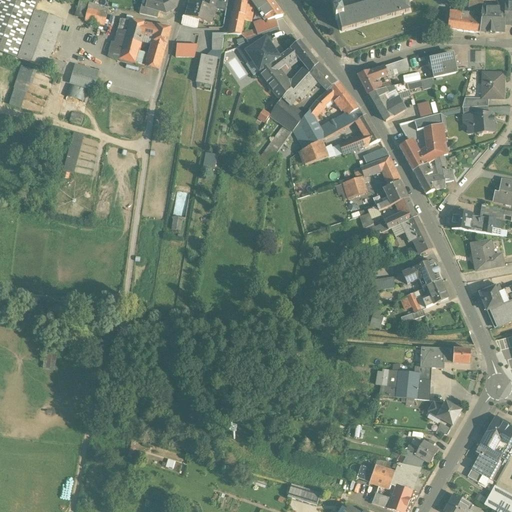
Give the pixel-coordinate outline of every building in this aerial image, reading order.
[(0,0),(0,53),(17,60),(34,13),(39,0),(0,0)] [(94,6),(82,0),(80,0),(75,17),(85,20),(85,22),(105,28),(108,10),(94,6)] [(162,0),(161,1),(157,0),(150,0),(148,8),(147,10),(159,13),(166,15),(176,9),(178,0),(177,0),(162,0)] [(217,3),(205,0),(203,7),(215,10),(217,3)] [(237,0),(236,13),(236,16),(245,17),(247,6),(247,0),(237,0)] [(267,22),(275,19),(282,17),(270,0),(247,0),(247,6),(251,7),(253,5),(259,12),(260,11),(267,22)] [(340,0),(334,2),(334,1),(332,1),(336,13),(333,14),(335,22),(338,21),(342,33),(344,33),(343,32),(409,13),(407,5),(411,0),(414,0),(413,0),(340,0)] [(483,0),(469,0),(468,10),(482,12),(482,10),(483,1),(483,0)] [(203,7),(191,3),(187,18),(199,22),(210,25),(215,10),(203,7)] [(251,7),(247,6),(245,17),(243,27),(245,28),(246,22),(250,23),(253,7),(251,7)] [(159,13),(147,10),(148,8),(141,7),(139,15),(157,19),(159,13)] [(480,22),(479,34),(501,35),(501,29),(505,29),(505,27),(505,10),(504,10),(482,10),(482,12),(481,18),(480,22)] [(245,17),(236,16),(236,13),(234,12),(229,36),(241,36),(243,27),(245,17)] [(34,13),(17,60),(46,70),(49,61),(62,23),(34,13)] [(461,15),(449,14),(447,30),(478,35),(479,34),(480,22),(461,20),(461,15)] [(197,30),(199,22),(187,18),(183,17),(180,25),(197,30)] [(275,19),(267,22),(267,25),(266,25),(263,23),(259,24),(254,26),(255,30),(241,36),(246,41),(258,37),(263,35),(268,33),(277,30),(275,19)] [(131,23),(122,21),(119,31),(115,39),(111,52),(112,60),(119,62),(131,23)] [(131,23),(119,62),(135,66),(140,52),(140,49),(144,39),(139,38),(144,25),(131,23)] [(162,29),(144,25),(139,38),(144,39),(155,41),(154,43),(166,46),(171,29),(162,28),(162,29)] [(260,73),(279,58),(269,43),(271,42),(268,33),(263,35),(258,37),(246,41),(248,46),(236,49),(242,57),(247,65),(252,62),(260,73)] [(224,36),(212,36),(211,58),(201,56),(195,85),(212,88),(220,61),(221,53),(224,36)] [(299,42),(281,57),(285,65),(288,68),(299,59),(306,68),(311,73),(318,65),(299,42)] [(154,43),(153,50),(150,52),(145,69),(159,72),(166,46),(154,43)] [(197,46),(177,46),(176,58),(194,59),(197,46)] [(453,56),(430,61),(430,63),(428,64),(432,70),(434,79),(444,77),(443,70),(456,67),(453,56)] [(279,58),(271,65),(276,72),(285,65),(281,57),(279,58)] [(66,67),(49,61),(46,70),(63,76),(66,67)] [(406,61),(385,68),(387,77),(387,79),(388,79),(409,71),(406,61)] [(271,65),(260,73),(281,101),(282,100),(281,99),(290,90),(290,89),(289,87),(276,72),(271,65)] [(311,73),(293,92),(298,97),(300,99),(301,100),(315,84),(317,85),(318,84),(327,93),(337,85),(318,65),(311,73)] [(98,74),(75,67),(70,85),(93,91),(98,74)] [(456,67),(443,70),(444,77),(457,74),(456,67)] [(311,73),(306,68),(289,87),(290,89),(290,90),(291,90),(293,92),(311,73)] [(370,71),(357,76),(368,96),(370,95),(388,90),(390,89),(391,89),(389,84),(376,88),(374,82),(383,78),(387,77),(385,68),(371,73),(370,71)] [(20,110),(32,72),(20,69),(8,106),(20,110)] [(407,77),(409,84),(416,82),(414,75),(407,77)] [(504,101),(503,75),(482,75),(482,99),(482,101),(484,101),(488,101),(504,101)] [(411,84),(404,85),(392,89),(395,94),(395,95),(422,88),(420,82),(411,84)] [(327,93),(321,97),(327,103),(331,99),(340,111),(344,109),(349,115),(358,110),(338,84),(327,93)] [(65,98),(83,103),(86,91),(69,87),(65,98)] [(291,90),(283,100),(290,106),(296,99),(298,97),(293,92),(291,90)] [(388,90),(370,95),(385,122),(404,112),(398,100),(391,104),(386,94),(389,94),(388,90)] [(321,97),(317,102),(310,111),(310,112),(314,118),(321,110),(322,109),(327,103),(321,97)] [(482,99),(471,100),(470,109),(488,108),(488,101),(484,101),(482,101),(482,99)] [(283,100),(282,100),(281,101),(272,113),(270,116),(285,127),(293,132),(298,126),(304,118),(290,106),(283,100)] [(433,114),(429,102),(416,105),(420,118),(433,114)] [(470,109),(462,110),(463,118),(471,118),(471,117),(488,116),(488,108),(470,109)] [(349,115),(321,131),(326,139),(359,120),(364,118),(359,110),(358,110),(349,115)] [(314,118),(310,112),(304,118),(298,126),(311,148),(321,142),(326,139),(321,131),(314,118)] [(488,116),(471,117),(471,118),(473,135),(476,135),(479,137),(481,136),(482,134),(494,133),(492,115),(488,116)] [(428,117),(429,126),(442,124),(441,116),(428,117)] [(375,131),(366,117),(364,118),(359,120),(366,135),(350,141),(354,151),(380,142),(375,131)] [(471,118),(463,118),(463,125),(466,128),(466,133),(468,135),(473,135),(471,118)] [(405,135),(421,128),(417,119),(391,129),(397,143),(407,140),(405,135)] [(443,125),(425,129),(427,146),(427,148),(419,153),(416,154),(421,168),(428,164),(432,162),(439,158),(445,157),(448,156),(445,144),(443,125)] [(311,148),(298,126),(293,132),(303,152),(311,148)] [(293,132),(285,127),(281,131),(289,136),(293,132)] [(264,172),(289,136),(281,131),(255,165),(264,172)] [(83,137),(73,134),(63,172),(73,175),(83,137)] [(350,141),(344,142),(344,139),(335,144),(335,146),(338,152),(340,156),(354,151),(350,141)] [(419,153),(412,141),(400,148),(413,172),(421,168),(416,154),(419,153)] [(303,152),(300,154),(305,166),(327,160),(321,142),(311,148),(303,152)] [(379,162),(388,158),(384,150),(364,158),(368,167),(379,162)] [(215,170),(216,155),(205,154),(203,169),(215,170)] [(434,168),(436,179),(438,189),(446,188),(445,181),(454,180),(453,173),(449,174),(448,167),(445,157),(439,158),(432,162),(434,168)] [(383,171),(382,171),(383,175),(394,170),(388,158),(379,162),(383,171)] [(383,171),(379,162),(368,167),(360,170),(364,178),(382,171),(383,171)] [(428,164),(421,168),(413,172),(426,196),(438,189),(436,179),(427,180),(426,178),(434,174),(428,164)] [(360,170),(355,172),(359,179),(361,178),(364,178),(360,170)] [(359,179),(338,186),(340,193),(345,192),(347,201),(366,195),(361,178),(359,179)] [(511,184),(502,182),(499,194),(495,194),(493,203),(511,206),(511,184)] [(400,183),(384,190),(389,202),(382,205),(377,208),(377,209),(378,212),(387,208),(395,205),(408,200),(400,183)] [(378,196),(364,201),(365,205),(367,212),(377,209),(377,208),(382,205),(378,196)] [(395,221),(371,231),(372,233),(373,236),(374,239),(391,231),(400,227),(417,219),(408,200),(395,205),(400,216),(394,219),(395,221)] [(367,212),(365,205),(357,207),(362,218),(368,216),(367,212)] [(504,211),(482,206),(480,219),(484,219),(493,221),(493,223),(502,224),(504,211)] [(387,208),(378,212),(380,215),(381,217),(389,214),(387,208)] [(377,209),(367,212),(368,216),(362,218),(360,218),(365,230),(373,226),(371,219),(380,215),(378,212),(377,209)] [(467,212),(461,211),(460,214),(454,213),(452,231),(469,233),(471,218),(472,215),(467,215),(467,212)] [(179,233),(182,219),(173,217),(170,231),(179,233)] [(480,219),(471,218),(469,233),(482,235),(484,219),(480,219)] [(417,219),(400,227),(405,235),(409,244),(414,243),(418,251),(421,256),(433,251),(417,219)] [(493,221),(484,219),(482,235),(491,236),(493,223),(493,221)] [(502,224),(493,223),(491,236),(500,237),(502,224)] [(400,227),(391,231),(395,240),(405,235),(400,227)] [(397,240),(389,244),(393,251),(400,248),(397,240)] [(491,243),(472,246),(475,262),(473,262),(476,273),(503,268),(502,259),(494,260),(491,243)] [(421,256),(418,251),(414,250),(408,252),(411,260),(421,256)] [(431,262),(406,273),(411,284),(418,281),(422,291),(426,289),(440,283),(437,275),(439,274),(437,268),(434,269),(431,262)] [(394,287),(393,276),(372,279),(373,289),(394,287)] [(440,283),(426,289),(431,301),(427,302),(429,307),(437,304),(438,306),(443,304),(442,302),(447,299),(440,283)] [(497,294),(501,292),(498,287),(479,295),(486,312),(489,311),(502,306),(497,294)] [(422,291),(412,295),(420,312),(422,310),(429,307),(427,302),(431,301),(426,289),(422,291)] [(412,295),(407,298),(415,314),(420,312),(412,295)] [(511,301),(502,306),(489,311),(496,329),(511,323),(511,301)] [(376,310),(370,327),(379,330),(383,319),(380,318),(381,312),(376,310)] [(422,310),(420,312),(415,314),(401,320),(404,326),(425,317),(422,310)] [(453,350),(431,349),(422,348),(421,369),(431,369),(443,370),(444,364),(452,365),(453,350)] [(470,351),(453,350),(452,365),(469,366),(470,351)] [(53,371),(56,355),(46,353),(43,369),(53,371)] [(430,382),(431,369),(421,369),(414,368),(414,375),(419,375),(418,381),(430,382)] [(373,384),(381,385),(383,374),(375,372),(373,384)] [(412,400),(416,401),(417,390),(418,381),(419,375),(414,375),(384,372),(383,374),(381,385),(379,397),(402,399),(412,400)] [(430,382),(418,381),(417,390),(427,391),(430,382)] [(422,401),(426,402),(427,391),(417,390),(416,401),(422,401)] [(426,402),(422,401),(418,408),(427,413),(432,404),(442,410),(446,404),(426,402)] [(432,404),(427,413),(428,414),(437,419),(442,410),(432,404)] [(460,412),(446,404),(442,410),(437,419),(439,420),(451,427),(460,412)] [(437,419),(428,414),(425,420),(435,426),(439,420),(437,419)] [(509,426),(496,418),(481,444),(502,456),(511,437),(511,429),(508,427),(509,426)] [(165,421),(144,421),(145,429),(165,429),(165,421)] [(449,431),(443,426),(437,435),(446,436),(449,431)] [(511,437),(502,456),(509,460),(511,454),(511,437)] [(409,445),(403,441),(397,450),(404,454),(409,445)] [(427,445),(423,443),(419,450),(415,457),(423,462),(430,465),(438,451),(432,448),(427,445)] [(502,456),(481,444),(476,453),(482,457),(496,465),(500,458),(502,456)] [(404,454),(403,457),(406,458),(402,466),(419,469),(423,462),(415,457),(419,450),(409,445),(404,454)] [(496,465),(482,457),(474,471),(473,472),(482,476),(488,480),(496,465)] [(500,458),(496,465),(488,480),(495,484),(507,462),(500,458)] [(389,469),(390,464),(376,461),(375,466),(389,469)] [(402,466),(398,465),(394,474),(395,474),(391,486),(395,488),(412,493),(421,469),(419,469),(402,466)] [(374,472),(361,467),(356,479),(370,484),(374,472)] [(394,474),(375,468),(374,472),(370,484),(389,491),(391,486),(395,474),(394,474)] [(482,476),(473,472),(474,471),(472,470),(467,478),(478,484),(482,476)] [(482,476),(478,484),(484,487),(488,480),(482,476)] [(511,511),(511,497),(494,487),(483,506),(493,511),(511,511)] [(405,511),(412,493),(395,488),(390,501),(387,510),(393,511),(405,511)] [(320,494),(303,489),(299,502),(317,507),(320,494)] [(454,496),(444,511),(465,511),(467,510),(470,505),(454,496)] [(390,501),(375,497),(371,505),(387,510),(390,501)]
